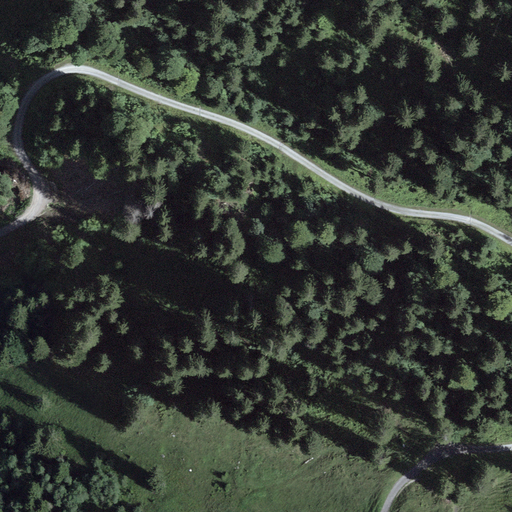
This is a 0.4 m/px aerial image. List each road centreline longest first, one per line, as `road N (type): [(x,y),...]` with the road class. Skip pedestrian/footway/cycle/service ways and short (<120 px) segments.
road 1 (track): [(511,246),(471,225),(373,208),(290,142),(92,67),(51,73),(20,104),(22,223),(0,240)]
road 2 (track): [(511,448),(442,457),(391,491),(382,511)]
